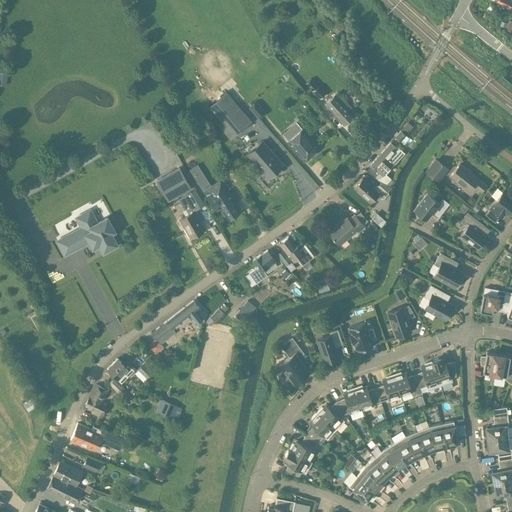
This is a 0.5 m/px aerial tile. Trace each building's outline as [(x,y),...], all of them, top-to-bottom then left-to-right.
[(511,3),(511,0),(498,0),(497,3),(509,9),(511,3)] [(318,86),(313,91),(320,99),(326,93),(318,86)] [(325,103),(344,124),(353,115),(348,110),(352,107),(338,91),(325,103)] [(226,92),(209,106),(222,122),(218,125),(231,139),(252,121),(226,92)] [(249,106),(258,117),(265,111),(256,100),(249,106)] [(408,122),(395,136),(400,141),(413,126),(408,122)] [(287,140),(304,160),(319,148),(301,128),(287,140)] [(262,141),(246,155),(267,180),(284,166),(262,141)] [(391,178),(385,173),(392,165),(393,165),(404,153),(405,153),(397,146),(395,147),(390,143),(371,164),(377,169),(376,171),(379,173),(375,177),(378,180),(386,184),(391,178)] [(438,181),(449,168),(435,158),(425,171),(438,181)] [(486,185),(460,164),(450,176),(469,191),(473,186),(481,192),(486,185)] [(206,196),(206,195),(216,209),(220,207),(220,206),(219,205),(224,202),(212,184),(211,185),(197,165),(188,170),(206,196)] [(168,200),(177,195),(190,188),(179,169),(158,181),(168,200)] [(220,206),(220,207),(228,219),(240,211),(232,199),(236,196),(226,181),(223,183),(220,179),(212,184),(224,202),(219,205),(220,206)] [(372,187),(362,179),(355,187),(372,202),(379,194),(384,198),(388,193),(379,185),(375,190),(372,187)] [(188,214),(179,219),(190,238),(205,230),(194,212),(200,208),(191,192),(179,199),(188,214)] [(490,208),(486,214),(495,222),(501,214),(504,216),(511,204),(511,199),(502,192),(490,208)] [(416,211),(416,215),(421,219),(424,218),(427,219),(433,212),(439,216),(449,203),(442,198),(439,202),(427,193),(414,209),(416,211)] [(113,246),(113,245),(115,244),(109,233),(113,231),(107,219),(97,224),(90,212),(80,217),(80,218),(85,227),(58,242),(64,254),(89,240),(93,247),(99,243),(103,251),(106,249),(106,250),(107,249),(106,249),(112,246),(113,246)] [(461,239),(467,243),(468,242),(477,249),(483,242),(481,240),(489,230),(467,212),(462,219),(468,224),(460,235),(462,237),(461,239)] [(371,218),(380,226),(385,221),(376,213),(371,218)] [(358,233),(365,227),(355,214),(347,221),(346,219),(329,233),(340,245),(356,231),(358,233)] [(288,237),(279,244),(287,254),(293,262),(297,259),(301,266),(314,256),(305,245),(301,248),(298,245),(296,247),(288,237)] [(275,261),(268,250),(261,255),(260,254),(253,260),(258,267),(249,273),(256,283),(267,275),(266,274),(277,266),(274,261),(275,261)] [(277,254),(286,266),(291,262),(282,250),(277,254)] [(457,285),(460,281),(459,279),(463,273),(455,269),(454,266),(453,266),(455,261),(458,263),(458,262),(440,253),(434,264),(438,266),(433,275),(455,287),(456,286),(457,285)] [(400,273),(414,282),(418,275),(404,267),(400,273)] [(285,269),(280,275),(285,279),(290,274),(285,269)] [(446,320),(454,305),(446,301),(449,295),(431,285),(424,297),(429,299),(424,308),(446,320)] [(502,311),(505,291),(484,287),(480,310),(492,313),(493,309),(502,311)] [(511,292),(505,291),(502,311),(508,312),(507,315),(511,317),(511,292)] [(193,300),(167,321),(152,332),(160,343),(175,332),(172,328),(189,315),(195,323),(203,317),(197,309),(199,308),(193,300)] [(242,323),(256,307),(248,300),(234,316),(242,323)] [(415,316),(409,305),(387,312),(395,337),(411,332),(407,319),(415,316)] [(219,307),(210,316),(216,323),(225,313),(219,307)] [(338,315),(340,324),(346,323),(343,313),(338,315)] [(247,326),(254,327),(256,317),(249,316),(247,326)] [(356,350),(357,350),(372,345),(369,337),(375,335),(372,328),(367,330),(364,323),(364,322),(349,327),(349,328),(351,335),(350,335),(349,335),(352,344),(353,344),(354,343),(357,350),(356,350)] [(238,328),(236,337),(233,346),(239,347),(243,330),(238,328)] [(330,335),(317,340),(324,362),(326,361),(326,363),(333,360),(333,359),(338,357),(334,347),(343,344),(338,329),(329,332),(330,335)] [(294,383),(296,381),(297,383),(301,380),(300,378),(309,371),(298,357),(304,353),(292,337),(281,345),(281,346),(289,357),(280,364),(294,383)] [(495,374),(498,354),(486,352),(485,357),(481,357),(481,363),(484,363),(483,371),(495,374)] [(510,383),(511,380),(511,367),(508,365),(510,356),(498,354),(495,374),(494,377),(505,379),(505,380),(510,383)] [(431,360),(440,385),(452,382),(450,377),(455,375),(454,361),(446,364),(444,359),(441,360),(440,357),(431,360)] [(125,361),(123,363),(118,358),(117,358),(107,369),(119,381),(121,383),(134,370),(125,361)] [(440,385),(431,360),(432,361),(425,364),(425,365),(421,367),(423,372),(415,375),(419,388),(427,385),(429,389),(440,385)] [(153,373),(143,363),(137,369),(147,378),(153,373)] [(393,375),(400,395),(411,391),(413,396),(421,393),(419,388),(415,375),(407,377),(405,372),(401,374),(400,372),(393,375)] [(400,395),(393,375),(386,377),(386,378),(382,380),(384,385),(376,388),(380,401),(388,398),(388,399),(400,395)] [(109,384),(131,404),(136,398),(114,379),(109,384)] [(101,403),(107,391),(95,385),(87,404),(86,406),(94,409),(92,413),(101,417),(107,405),(101,403)] [(380,401),(376,388),(368,391),(366,385),(362,387),(361,385),(354,388),(361,408),(372,404),(380,401)] [(361,408),(354,388),(347,390),(347,392),(343,393),(345,399),(336,402),(344,413),(349,412),(361,408)] [(36,406),(31,398),(23,403),(28,411),(36,406)] [(155,411),(178,421),(182,408),(160,399),(155,411)] [(344,413),(336,402),(330,408),(326,405),(323,408),(321,407),(316,412),(335,430),(343,421),(340,418),(344,413)] [(506,407),(492,409),(494,427),(486,428),(487,439),(507,437),(506,426),(509,426),(506,407)] [(335,430),(316,412),(311,418),(312,419),(309,423),(313,426),(306,434),(317,442),(323,436),(327,439),(335,430)] [(441,423),(446,445),(456,443),(456,440),(456,436),(454,425),(453,421),(441,423)] [(446,445),(441,423),(428,426),(435,447),(436,447),(446,445)] [(70,440),(85,446),(85,445),(95,449),(99,441),(100,442),(105,431),(94,426),(92,430),(78,424),(70,440)] [(456,436),(465,435),(464,424),(454,425),(456,436)] [(435,447),(428,426),(417,431),(425,451),(434,447),(435,447)] [(100,442),(120,450),(125,439),(105,431),(100,442)] [(405,436),(415,455),(416,455),(425,451),(417,431),(405,436)] [(317,442),(306,434),(301,443),(296,440),(294,444),(293,443),(289,450),(288,449),(308,460),(314,450),(313,450),(317,442)] [(415,455),(405,436),(394,443),(406,461),(414,456),(415,455)] [(510,437),(507,437),(487,439),(488,451),(497,450),(498,461),(511,458),(510,437)] [(406,461),(394,443),(384,449),(397,467),(397,466),(406,461)] [(311,462),(308,460),(288,449),(284,457),(286,458),(284,461),(289,464),(285,472),(298,475),(301,471),(305,473),(311,462)] [(397,467),(384,449),(374,458),(389,474),(396,467),(397,467)] [(100,462),(87,456),(82,466),(95,472),(100,462)] [(389,474),(374,458),(365,466),(381,481),(389,474)] [(511,458),(498,461),(500,471),(492,472),(494,484),(511,480),(511,458)] [(75,469),(60,462),(54,474),(68,482),(75,485),(81,472),(75,469)] [(381,481),(365,466),(357,476),(374,489),(380,482),(381,481)] [(374,489),(357,476),(348,486),(367,498),(374,489)] [(82,492),(67,484),(53,477),(47,489),(61,496),(76,504),(82,492)] [(511,480),(494,484),(496,496),(505,494),(507,503),(511,502),(511,480)] [(365,499),(358,495),(355,499),(361,504),(365,499)] [(292,511),(294,502),(276,498),(275,505),(270,504),(270,507),(268,506),(266,511),(292,511)]
